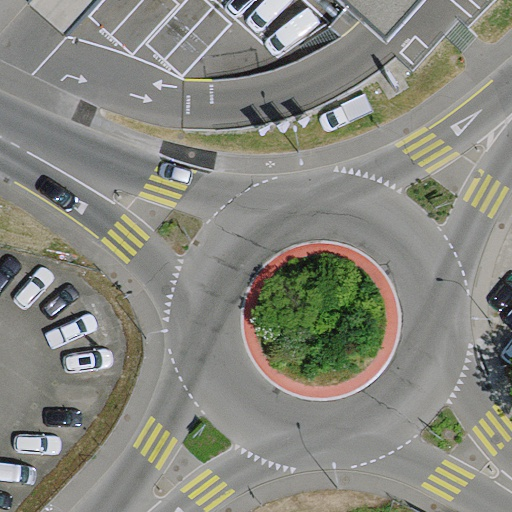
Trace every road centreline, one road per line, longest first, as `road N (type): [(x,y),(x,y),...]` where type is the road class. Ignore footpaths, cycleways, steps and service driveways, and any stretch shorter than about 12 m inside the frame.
road 1 (unclassified): [(294,204),(52,164)]
road 2 (primary): [(511,104),(432,152),(317,201)]
road 3 (unclassified): [(52,164),(175,283),(202,320)]
road 4 (primary): [(205,344),(122,511)]
road 5 (unclassified): [(341,433),(511,500)]
road 6 (primary): [(436,302),(511,137)]
road 7 (primary): [(165,511),(258,457),(316,435)]
road 8 (primary): [(436,302),(408,241),(351,205),(317,201)]
road 9 (primary): [(341,433),(390,412),(409,393),(424,371),(437,320)]
road 10 (primary): [(294,204),(235,237),(210,276),(202,320)]
road 11 (unclassified): [(511,458),(462,380),(437,320)]
road 12 (primary): [(205,344),(245,408),(316,435)]
